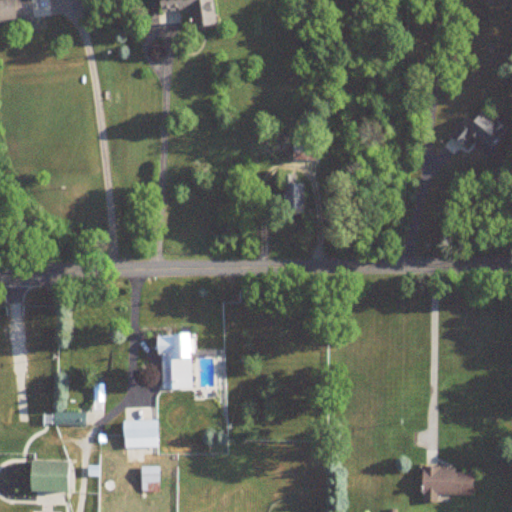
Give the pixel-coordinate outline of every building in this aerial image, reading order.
[(48,0),(36,0),(29,1),(29,0),(0,0),(0,23),(50,20),(48,0)] [(158,0),(159,12),(191,11),(191,30),(214,29),(212,0),(158,0)] [(458,122),(447,138),(464,148),(469,140),(492,155),(508,132),(478,113),(468,129),(458,122)] [(318,141),(292,141),(292,161),(318,161),(318,141)] [(296,175),(283,175),(283,214),(303,214),(303,183),(296,183),(296,175)] [(194,388),(193,335),(158,336),(160,389),(194,388)] [(84,413),(54,413),(54,425),(84,425),(84,413)] [(123,420),(123,446),(156,446),(156,420),(123,420)] [(28,492),(68,492),(68,461),(28,461),(28,492)] [(159,492),(158,466),(141,466),(141,492),(159,492)] [(421,502),(440,502),(440,495),(472,496),(472,469),(422,468),(421,502)]
